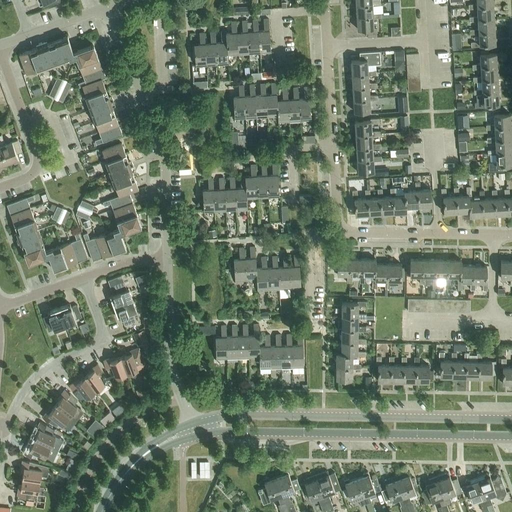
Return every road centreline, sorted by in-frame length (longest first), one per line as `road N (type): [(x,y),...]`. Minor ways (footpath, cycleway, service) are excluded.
road 1 (tertiary): [(511,419),(225,415),(194,428)]
road 2 (tertiary): [(194,428),(511,436)]
road 3 (unclassified): [(165,259),(164,161),(107,6)]
road 4 (residential): [(5,429),(41,372),(99,339),(84,278)]
road 5 (unclassified): [(194,428),(169,369),(165,259)]
road 6 (residential): [(0,187),(25,179),(37,161),(0,51)]
road 7 (tertiary): [(102,511),(140,456),(194,428)]
